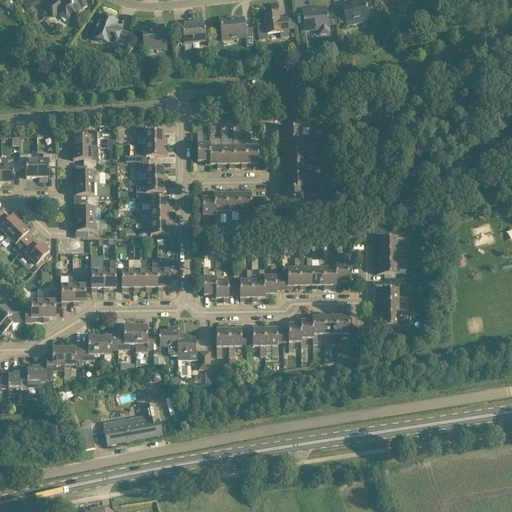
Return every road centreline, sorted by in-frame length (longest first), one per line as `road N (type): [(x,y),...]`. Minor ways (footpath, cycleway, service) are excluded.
road 1 (primary): [(0,503),(102,478),(511,414)]
road 2 (unclassified): [(0,480),(511,393)]
road 3 (residential): [(220,93),(384,80),(511,26)]
road 4 (residential): [(187,304),(93,312),(30,350),(0,350)]
road 5 (residential): [(367,303),(198,313),(187,304)]
road 6 (residential): [(0,122),(181,105)]
road 7 (residential): [(186,183),(187,304)]
